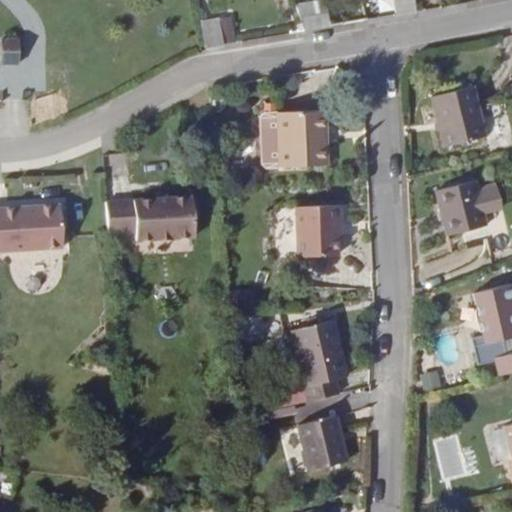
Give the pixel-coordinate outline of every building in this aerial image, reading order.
[(330,27),(324,0),(321,0),(295,5),(304,31),(330,27)] [(416,12),(413,0),(392,0),(395,15),(416,12)] [(235,43),(230,18),(206,22),(205,12),(199,13),(205,48),(235,43)] [(20,64),(19,40),(1,40),(2,65),(20,64)] [(485,137),(472,86),(432,97),(445,148),(485,137)] [(327,165),(324,110),(263,114),(259,117),(261,165),(265,169),(327,165)] [(477,195),(473,180),(435,191),(446,235),(485,225),(482,213),(501,208),(496,189),(477,195)] [(191,196),(106,202),(108,236),(135,234),(135,241),(194,237),(191,196)] [(59,205),(0,209),(0,251),(62,248),(59,205)] [(339,223),(339,205),(295,207),(297,257),(337,255),(335,223),(339,223)] [(427,258),(431,278),(492,266),(488,246),(427,258)] [(511,337),(511,289),(511,284),(472,293),(482,335),(470,338),(476,365),(495,361),(498,376),(511,372),(511,353),(506,354),(502,340),(511,337)] [(269,314),(246,320),(249,333),(272,327),(269,314)] [(295,326),(310,400),(344,391),(340,369),(349,367),(338,317),(295,326)] [(422,391),(440,386),(435,369),(418,374),(422,391)] [(339,416),(302,425),(310,469),(348,462),(339,416)] [(511,424),(503,427),(504,429),(490,432),(497,461),(511,458),(511,459),(508,464),(511,475),(511,424)] [(461,508),(457,494),(443,497),(446,511),(461,508)]
